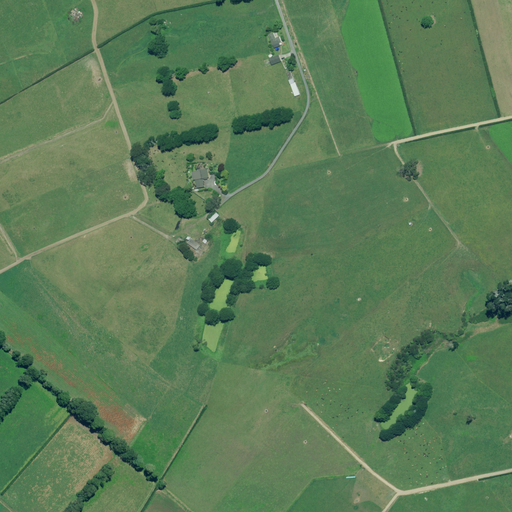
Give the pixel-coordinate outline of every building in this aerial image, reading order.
[(279,38),(277,33),(270,35),(275,48),(284,44),(281,37),(279,38)] [(272,54),(269,55),(273,65),(283,61),(280,55),(274,57),(272,54)] [(296,83),(292,71),(288,73),(296,96),(301,95),(297,82),(296,83)] [(210,179),(208,169),(193,172),(195,180),(197,180),(198,188),(205,187),(204,180),(210,179)] [(221,216),(216,211),(209,218),(214,223),(221,216)] [(197,250),(201,245),(190,237),(188,239),(190,240),(188,243),(197,250)]
